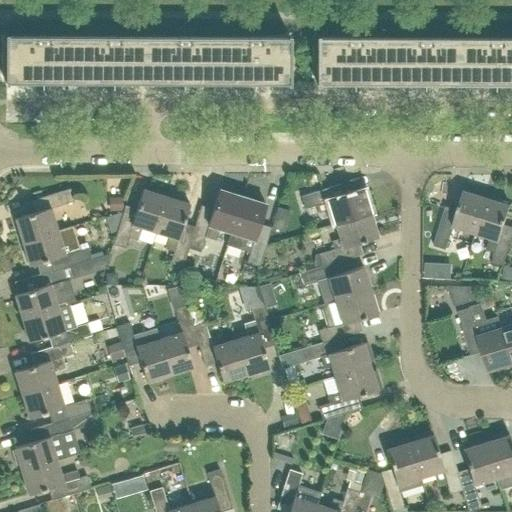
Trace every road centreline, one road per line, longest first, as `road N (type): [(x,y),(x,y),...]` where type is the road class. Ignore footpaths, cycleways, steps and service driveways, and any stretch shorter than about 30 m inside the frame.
road 1 (residential): [(511,109),(150,108)]
road 2 (residential): [(511,403),(448,400),(418,380),(408,349),(412,151)]
road 3 (residential): [(412,151),(150,151)]
road 4 (residential): [(261,511),(255,422),(237,412),(161,411)]
road 5 (residential): [(150,151),(0,155)]
road 6 (residential): [(150,108),(10,104)]
